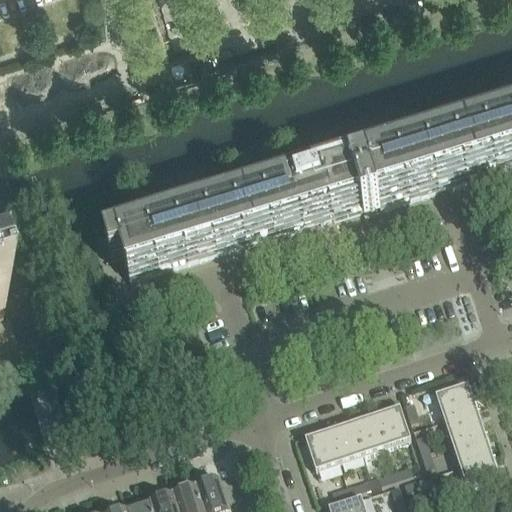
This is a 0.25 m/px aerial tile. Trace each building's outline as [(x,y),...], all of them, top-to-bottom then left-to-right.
[(116,241),(117,245),(106,249),(112,268),(123,265),(129,284),(129,283),(131,288),(364,216),(363,211),(378,206),(381,216),(511,175),(511,124),(354,173),(353,168),(274,192),(271,183),(258,187),(261,196),(116,241)] [(0,377),(3,376),(21,371),(21,368),(8,328),(6,329),(1,330),(0,326),(0,377)] [(469,393),(436,404),(444,427),(477,416),(469,393)] [(414,411),(406,414),(411,430),(420,427),(414,411)] [(400,416),(377,423),(387,456),(411,448),(400,416)] [(477,416),(444,427),(452,451),(484,440),(477,416)] [(377,423),(353,431),(364,464),(387,456),(377,423)] [(353,431),(330,439),(340,471),(364,464),(353,431)] [(330,439),(306,447),(317,479),(340,471),(330,439)] [(484,440),(452,451),(460,474),(492,463),(484,440)] [(416,445),(421,461),(430,458),(425,442),(416,445)] [(430,458),(421,461),(427,476),(435,474),(430,458)] [(492,463),(460,474),(468,497),(500,487),(492,463)] [(410,474),(395,479),(398,487),(413,482),(410,474)] [(395,479),(379,484),(382,493),(398,487),(395,479)] [(421,486),(405,491),(407,500),(424,494),(421,486)] [(197,494),(202,511),(228,511),(220,487),(197,494)] [(364,489),(348,494),(351,503),(367,497),(364,489)] [(202,511),(197,494),(174,502),(176,511),(202,511)] [(348,494),(333,499),(336,508),(351,503),(348,494)] [(405,511),(402,501),(393,504),(396,511),(405,511)] [(176,511),(174,502),(151,510),(151,511),(176,511)]
